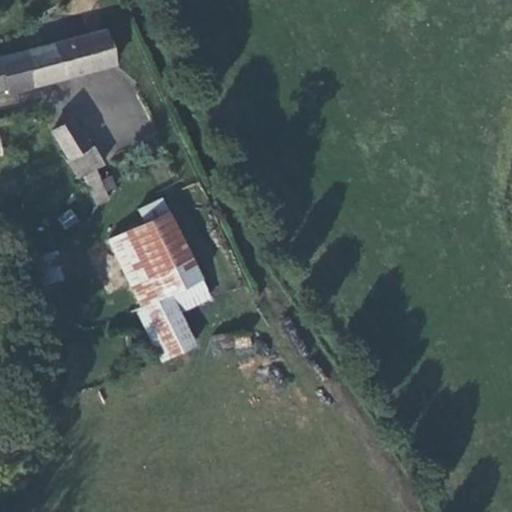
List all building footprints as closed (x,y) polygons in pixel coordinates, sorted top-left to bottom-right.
[(121,62),(111,26),(0,54),(0,87),(9,85),(11,91),(121,62)] [(81,121),(53,128),(63,159),(90,150),(81,121)] [(95,149),(90,150),(63,159),(70,179),(92,172),(100,169),(95,149)] [(98,185),(92,172),(70,179),(75,194),(77,194),(98,185)] [(111,201),(104,182),(98,185),(77,194),(82,212),(111,201)] [(142,208),(149,223),(169,215),(163,199),(142,208)] [(198,282),(169,215),(149,223),(107,242),(140,309),(166,296),(198,282)] [(209,308),(198,282),(166,296),(177,322),(209,308)] [(140,309),(130,314),(154,369),(190,351),(177,322),(166,296),(140,309)]
